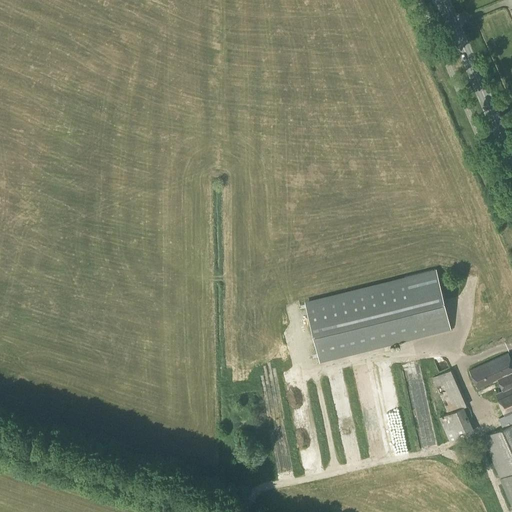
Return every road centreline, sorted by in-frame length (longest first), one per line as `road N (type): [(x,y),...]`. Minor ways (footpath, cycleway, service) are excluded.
road 1 (unclassified): [(226,511),(0,434)]
road 2 (primary): [(511,163),(441,0)]
